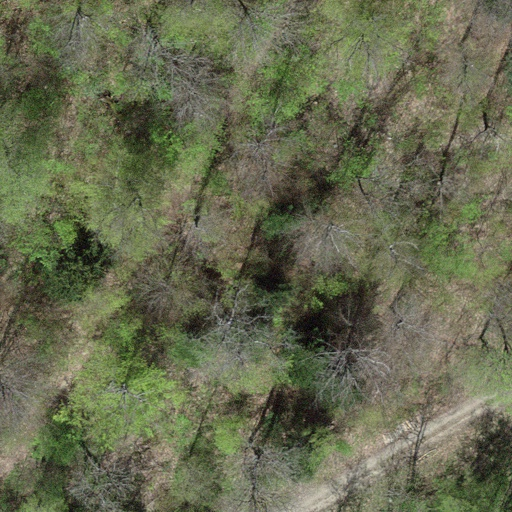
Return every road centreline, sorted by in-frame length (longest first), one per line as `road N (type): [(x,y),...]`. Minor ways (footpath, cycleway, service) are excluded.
road 1 (track): [(368,0),(0,494)]
road 2 (track): [(292,511),(511,392)]
